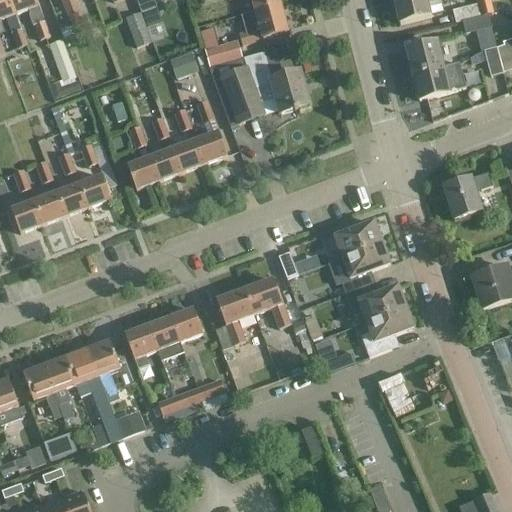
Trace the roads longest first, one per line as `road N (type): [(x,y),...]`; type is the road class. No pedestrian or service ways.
road 1 (residential): [(0,325),(395,172)]
road 2 (residential): [(457,343),(200,443),(120,488),(124,511)]
road 3 (tertiary): [(457,343),(395,172)]
road 4 (tertiary): [(395,172),(351,0)]
road 5 (tertiary): [(511,486),(457,343)]
road 6 (residential): [(395,172),(511,126)]
